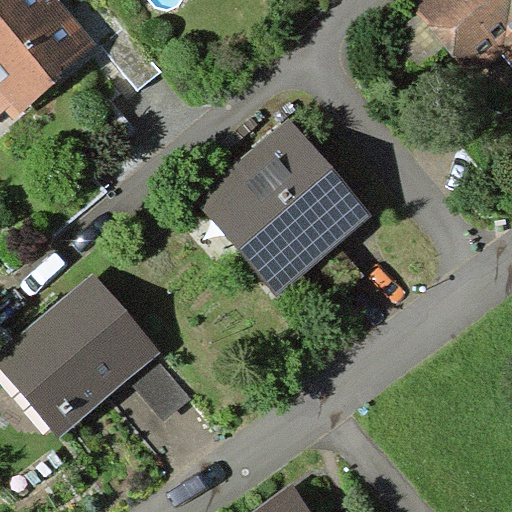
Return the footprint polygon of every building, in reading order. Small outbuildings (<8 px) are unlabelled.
[(0,0),(0,141),(110,50),(67,0),(0,0)] [(511,0),(415,0),(413,2),(481,86),(511,61),(511,0)] [(303,128),(205,203),(284,306),(382,232),(303,128)] [(101,283),(0,368),(0,372),(62,445),(165,358),(101,283)] [(319,511),(304,489),(271,511),(319,511)]
